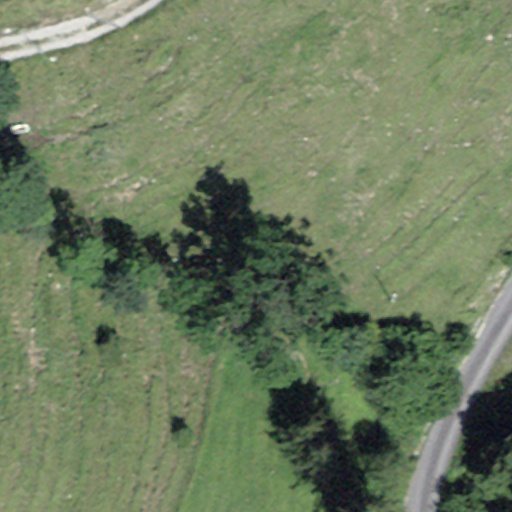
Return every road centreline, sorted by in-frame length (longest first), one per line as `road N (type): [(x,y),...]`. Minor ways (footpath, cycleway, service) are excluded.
road 1 (track): [(427,511),(440,459),(511,313)]
road 2 (track): [(151,0),(95,40),(0,62)]
